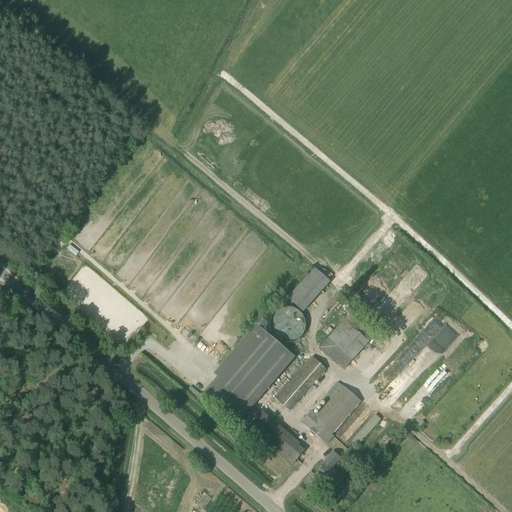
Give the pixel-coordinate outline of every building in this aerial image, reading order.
[(50,247),(57,240),(53,237),(46,244),(50,247)] [(314,268),(287,298),(303,312),(330,282),(314,268)] [(307,329),(307,326),(306,322),(305,319),(304,316),(301,313),(298,311),(295,309),(292,309),(288,309),(284,309),(281,311),(279,312),(276,315),(274,318),(273,321),(272,323),(272,327),(273,330),(273,333),(275,336),(277,338),(280,341),(284,342),(287,343),(289,343),(292,343),(295,342),(299,341),(302,338),(304,335),(306,332),(307,329)] [(352,311),(319,349),(344,371),(377,333),(352,311)] [(260,328),(206,391),(240,420),(294,357),(260,328)] [(289,412),(326,369),(312,357),(275,400),(289,412)] [(326,445),(363,403),(342,385),(342,386),(337,382),(322,400),(326,403),(316,414),(312,411),(302,423),(326,445)] [(249,428),(292,465),(304,451),(261,415),(249,428)] [(351,442),(357,447),(381,420),(375,415),(351,442)] [(314,477),(332,492),(344,478),(332,468),(340,459),(332,452),(323,462),(325,464),(314,477)]
